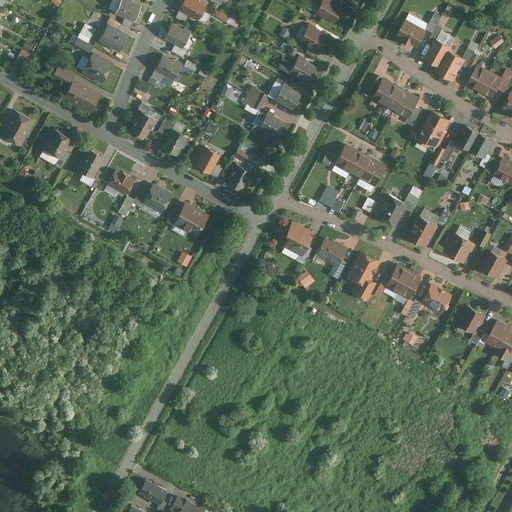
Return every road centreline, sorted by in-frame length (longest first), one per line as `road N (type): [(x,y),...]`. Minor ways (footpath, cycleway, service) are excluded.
road 1 (residential): [(260,219),(100,511)]
road 2 (residential): [(511,306),(273,198)]
road 3 (residential): [(363,37),(273,198)]
road 4 (residential): [(363,37),(511,137)]
road 5 (residential): [(105,135),(260,219)]
road 6 (residential): [(105,135),(163,0)]
road 7 (residential): [(0,76),(105,135)]
